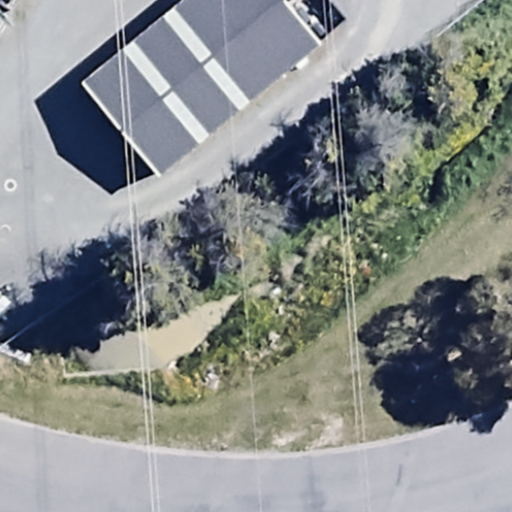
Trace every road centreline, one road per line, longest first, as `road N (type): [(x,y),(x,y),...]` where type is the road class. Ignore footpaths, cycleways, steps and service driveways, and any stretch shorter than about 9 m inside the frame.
road 1 (unclassified): [(152,511),(363,502),(511,470)]
road 2 (unclassified): [(0,476),(141,511)]
